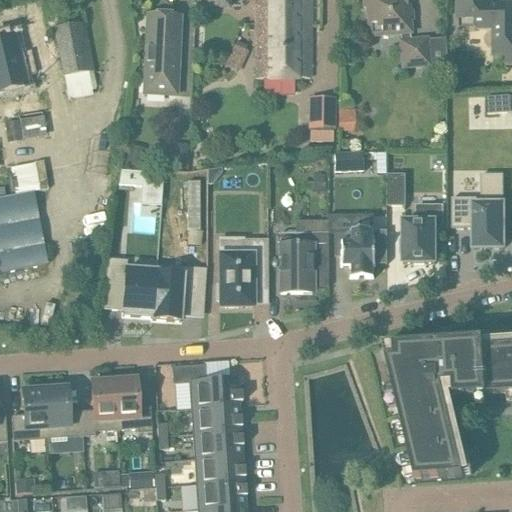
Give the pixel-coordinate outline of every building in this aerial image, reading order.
[(293,27),(310,27),(310,0),(253,0),(253,11),(256,11),(256,25),(256,27),(267,27),(267,28),(293,28),(293,27)] [(363,0),(364,8),(366,8),(369,38),(400,36),(403,70),(428,67),(426,41),(411,42),(406,0),(363,0)] [(490,6),(490,0),(458,0),(458,30),(460,30),(460,21),(474,21),(474,30),(493,30),(493,56),(505,55),(505,66),(511,65),(511,4),(498,4),(498,6),(490,6)] [(145,16),(142,87),(142,95),(164,96),(177,97),(181,17),(145,16)] [(83,24),(54,29),(62,70),(68,100),(91,96),(87,74),(92,73),(83,24)] [(310,81),(310,27),(293,27),(293,28),(267,28),(267,27),(256,27),(256,41),(256,81),(310,81)] [(0,93),(25,88),(18,63),(25,63),(25,61),(18,61),(13,40),(0,42),(0,93)] [(246,70),(248,47),(230,47),(229,69),(246,70)] [(511,97),(486,99),(487,109),(489,109),(489,113),(507,112),(507,114),(511,113),(511,97)] [(309,101),(309,132),(334,132),(334,101),(309,101)] [(355,132),(354,110),(338,111),(338,133),(355,132)] [(187,146),(166,145),(165,162),(187,163),(187,146)] [(127,154),(124,165),(139,168),(142,157),(127,154)] [(365,155),(334,156),(334,174),(365,173),(365,155)] [(121,172),(119,186),(141,188),(142,174),(121,172)] [(406,208),(406,176),(387,176),(387,208),(406,208)] [(481,200),(452,200),(452,230),(473,230),(473,250),(503,250),(503,176),(481,176),(481,200)] [(36,181),(0,186),(0,272),(49,265),(36,181)] [(203,216),(206,182),(196,182),(194,215),(203,216)] [(443,227),(443,208),(417,208),(417,223),(403,223),(403,241),(400,241),(400,256),(403,256),(403,265),(435,265),(435,226),(441,226),(441,227),(443,227)] [(334,257),(340,257),(340,269),(341,269),(341,268),(349,268),(349,279),(349,280),(374,280),(374,279),(373,279),(373,268),(374,268),(374,269),(375,269),(375,266),(387,266),(387,232),(334,232),(334,257)] [(310,235),(310,239),(280,239),(280,295),(312,295),(312,289),(326,289),(326,290),(328,290),(327,235),(310,235)] [(219,287),(215,287),(216,303),(220,303),(220,309),(252,309),(252,283),(267,283),(267,241),(244,241),(244,239),(219,239),(219,257),(219,287)] [(152,321),(156,267),(155,273),(126,271),(127,262),(107,261),(105,291),(120,292),(119,299),(123,303),(122,317),(152,319),(152,321)] [(152,321),(180,323),(181,301),(204,303),(206,271),(156,267),(152,321)] [(395,347),(382,348),(385,361),(414,481),(463,478),(463,477),(462,477),(459,464),(466,463),(451,398),(453,397),(453,399),(511,395),(511,339),(449,343),(449,345),(437,346),(437,344),(395,347)] [(191,411),(238,408),(237,404),(241,403),(241,402),(237,403),(236,395),(241,395),(240,381),(235,381),(205,383),(204,367),(172,369),(174,387),(190,385),(191,411)] [(93,413),(80,413),(82,438),(95,438),(95,434),(116,432),(113,383),(110,383),(110,378),(94,379),(94,384),(91,384),(93,413)] [(135,381),(113,383),(116,432),(137,431),(138,435),(151,434),(150,409),(137,410),(135,381)] [(66,390),(44,391),(47,441),(82,438),(80,413),(68,414),(66,390)] [(23,417),(11,418),(12,443),(47,441),(44,391),(22,393),(23,417)] [(193,436),(239,433),(238,408),(191,411),(193,436)] [(158,439),(167,438),(166,426),(157,427),(158,439)] [(195,462),(241,458),(239,433),(193,436),(195,462)] [(167,438),(158,439),(158,451),(167,450),(167,438)] [(197,487),(243,484),(241,458),(195,462),(197,487)] [(118,474),(106,475),(107,490),(119,489),(118,474)] [(154,475),(141,476),(142,490),(155,489),(154,477),(154,475)] [(128,477),(120,477),(121,489),(129,489),(128,477)] [(164,489),(163,477),(154,477),(155,489),(164,489)] [(15,482),(16,496),(34,495),(33,481),(15,482)] [(198,511),(244,509),(243,484),(197,487),(198,511)] [(164,489),(155,489),(156,501),(165,501),(164,489)] [(77,499),(77,511),(80,511),(86,511),(85,498),(77,499)]
